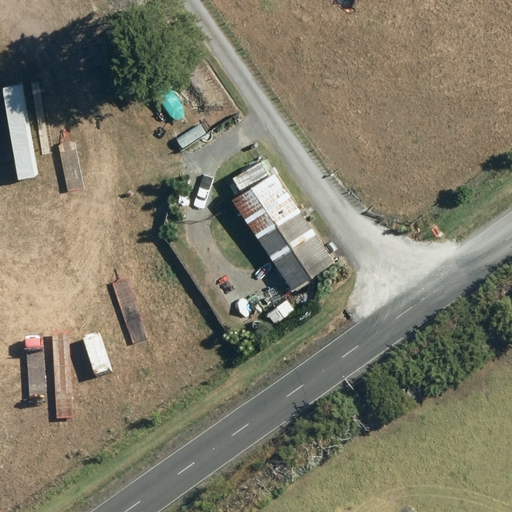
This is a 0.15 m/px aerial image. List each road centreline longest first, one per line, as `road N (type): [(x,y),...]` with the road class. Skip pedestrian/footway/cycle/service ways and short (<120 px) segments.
road 1 (unclassified): [(511,237),(128,511)]
road 2 (unknown): [(430,295),(204,0)]
